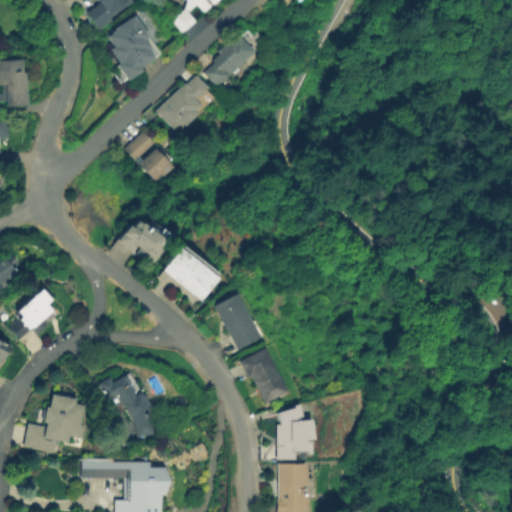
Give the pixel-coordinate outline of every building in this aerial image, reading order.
[(111,19),(99,28),(86,12),(98,2),(96,0),(130,0),(110,16),(111,19)] [(183,11),(187,2),(181,0),(224,0),(206,17),(197,8),(189,15),(196,23),(181,37),(169,24),(183,11)] [(129,85),(117,67),(120,65),(111,52),(116,48),(108,37),(136,18),(152,40),(148,42),(154,50),(150,53),(156,61),(141,71),(144,75),(129,85)] [(218,89),(206,75),(216,67),(213,64),(221,57),(218,54),(234,40),(238,45),(245,39),(259,55),(218,89)] [(27,109),(5,111),(4,105),(0,105),(0,95),(3,95),(2,86),(0,86),(0,62),(19,61),(20,74),(24,74),(27,109)] [(176,133),(157,112),(197,76),(212,93),(200,104),(204,109),(197,114),(201,118),(188,130),(184,126),(176,133)] [(158,186),(124,150),(143,132),(177,168),(158,186)] [(151,266),(136,254),(140,248),(136,245),(131,251),(118,240),(132,224),(135,227),(142,218),(169,239),(162,248),(164,250),(151,266)] [(201,302),(163,271),(184,244),(223,275),(201,302)] [(0,288),(0,259),(8,253),(22,271),(0,288)] [(17,340),(6,327),(18,317),(14,311),(42,288),(57,307),(17,340)] [(236,351),(213,306),(238,293),(261,338),(236,351)] [(0,339),(11,345),(2,365),(0,364),(0,339)] [(264,405),(250,378),(246,380),(237,363),(265,348),(288,393),(264,405)] [(149,415),(152,436),(134,439),(132,423),(125,412),(110,421),(99,403),(105,399),(96,384),(108,377),(112,383),(124,376),(136,395),(140,392),(153,412),(149,415)] [(21,449),(26,424),(41,427),(45,407),(50,408),(53,392),(75,397),(74,404),(87,406),(80,440),(69,438),(68,445),(56,442),(53,455),(21,449)] [(282,424),(278,414),(301,405),(306,419),(317,419),(318,439),(313,439),(314,453),(297,453),(297,460),(277,460),(276,424),(282,424)] [(112,511),(113,500),(122,501),(123,479),(79,479),(79,459),(150,461),(150,467),(162,467),(161,511),(112,511)] [(308,511),(276,511),(277,463),(309,464),(308,511)]
